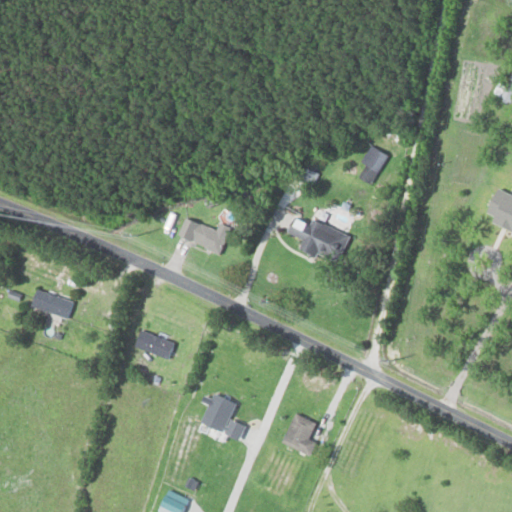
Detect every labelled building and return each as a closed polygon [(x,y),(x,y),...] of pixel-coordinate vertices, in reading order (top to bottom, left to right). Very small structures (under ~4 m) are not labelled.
[(365,160),(381,171),(392,157),(376,145),(365,160)] [(354,234),(316,220),(313,229),(298,223),(294,235),(308,240),(305,250),(344,264),(354,234)] [(218,232),(205,222),(194,236),(219,255),(237,231),(225,223),(218,232)] [(71,319),(78,302),(41,289),(34,306),(71,319)] [(179,342),(143,331),(138,349),(173,359),(179,342)] [(287,441),(315,455),(321,442),(313,438),(321,423),(301,412),(287,441)]
